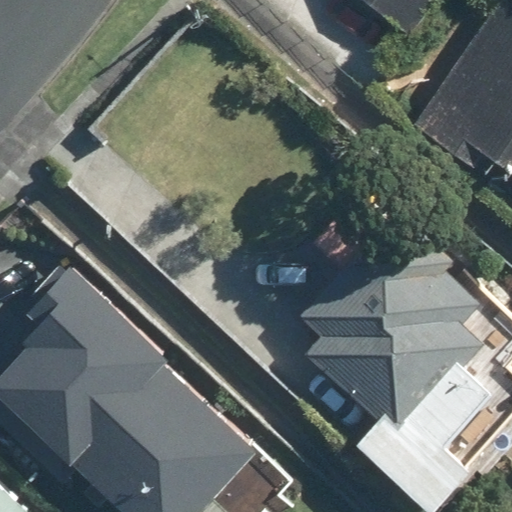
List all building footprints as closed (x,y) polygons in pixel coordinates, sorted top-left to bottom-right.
[(433,0),(381,0),(415,25),(433,0)] [(511,0),(500,0),(424,114),(482,153),(487,145),(511,161),(511,0)] [(325,327),(309,345),(402,426),(483,333),(462,315),(483,291),(391,211),(304,309),(325,327)] [(86,456),(145,511),(191,511),(261,440),(72,259),(34,299),(54,318),(0,374),(0,406),(70,473),(86,456)] [(0,511),(36,511),(0,478),(0,511)]
